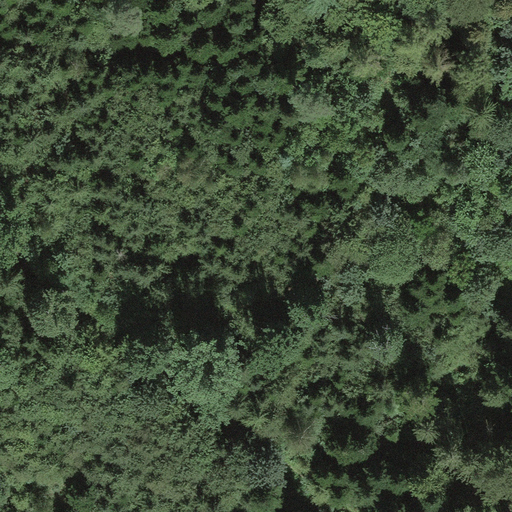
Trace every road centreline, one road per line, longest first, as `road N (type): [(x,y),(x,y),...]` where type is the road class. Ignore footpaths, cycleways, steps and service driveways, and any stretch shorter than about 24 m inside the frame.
road 1 (track): [(0,237),(178,396),(336,511)]
road 2 (track): [(258,0),(511,298)]
